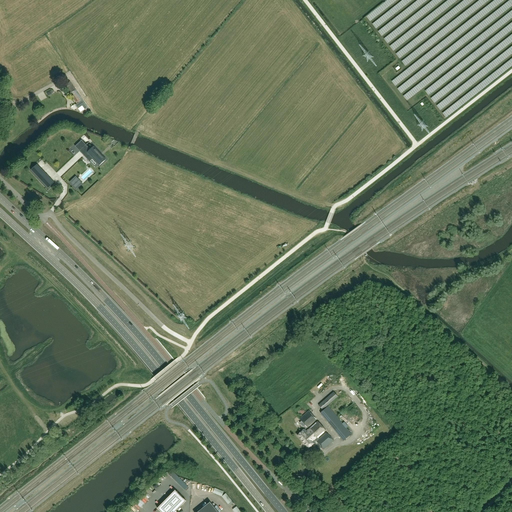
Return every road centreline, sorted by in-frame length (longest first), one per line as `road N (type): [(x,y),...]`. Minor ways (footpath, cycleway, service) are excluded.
road 1 (primary): [(283,511),(119,313),(0,197)]
road 2 (primary): [(0,211),(122,331),(269,511)]
